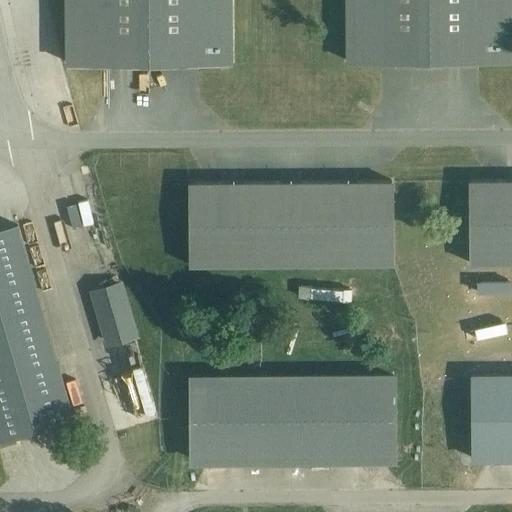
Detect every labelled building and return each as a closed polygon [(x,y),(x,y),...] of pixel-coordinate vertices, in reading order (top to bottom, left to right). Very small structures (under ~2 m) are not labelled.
[(232,0),(71,0),(72,64),(233,62),(232,0)] [(511,0),(353,0),(354,55),(511,53),(511,0)] [(511,261),(511,176),(475,177),(475,262),(511,261)] [(397,265),(397,180),(196,181),(196,266),(397,265)] [(0,436),(2,443),(84,419),(27,227),(0,234),(0,436)] [(140,331),(125,282),(97,290),(112,339),(140,331)] [(396,459),(396,374),(195,374),(195,459),(396,459)] [(511,462),(511,377),(474,377),(475,462),(511,462)]
